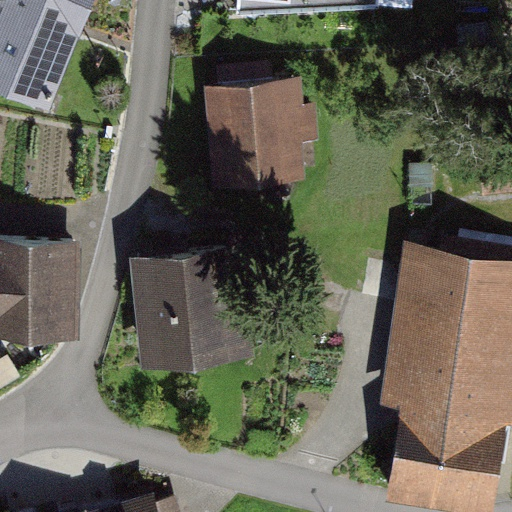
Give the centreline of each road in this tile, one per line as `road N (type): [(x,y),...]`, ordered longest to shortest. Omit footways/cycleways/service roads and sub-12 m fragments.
road 1 (residential): [(157,0),(127,216),(77,372),(47,407)]
road 2 (residential): [(388,511),(113,437),(47,407)]
